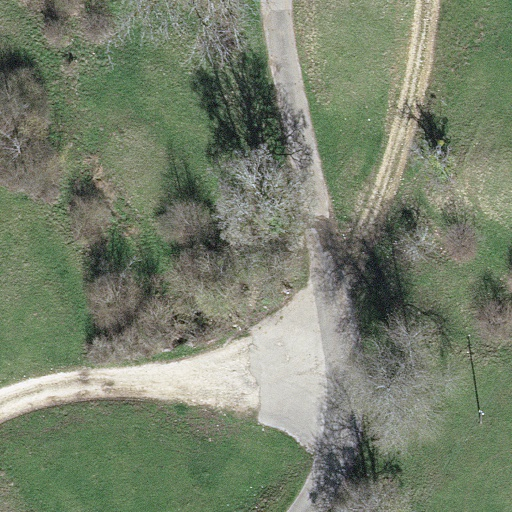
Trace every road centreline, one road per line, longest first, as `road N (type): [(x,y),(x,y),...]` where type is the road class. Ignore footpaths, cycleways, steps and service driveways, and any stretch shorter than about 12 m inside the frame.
road 1 (unclassified): [(340,406),(331,281),(281,0)]
road 2 (track): [(331,281),(380,203),(407,119),(428,0)]
